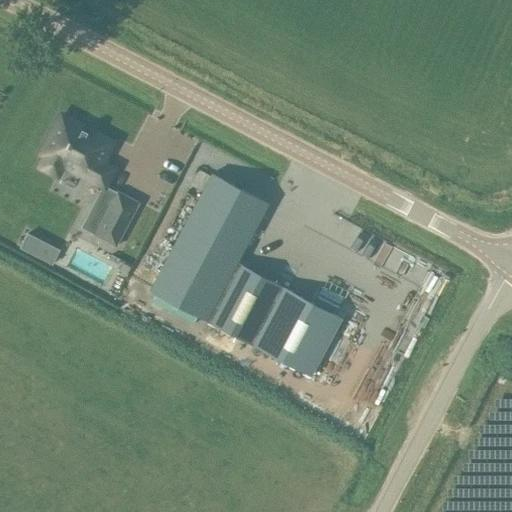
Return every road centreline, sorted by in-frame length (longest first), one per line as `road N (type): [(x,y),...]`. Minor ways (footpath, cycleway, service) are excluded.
road 1 (tertiary): [(511,262),(7,0)]
road 2 (unclassified): [(381,511),(511,262)]
